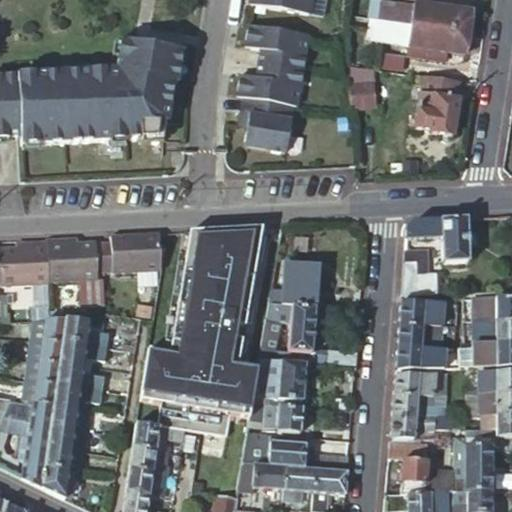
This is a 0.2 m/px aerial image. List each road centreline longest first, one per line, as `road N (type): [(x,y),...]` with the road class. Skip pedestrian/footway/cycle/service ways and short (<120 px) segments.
road 1 (residential): [(360,511),(384,206)]
road 2 (residential): [(202,211),(199,156),(219,0)]
road 3 (residential): [(0,227),(202,211)]
road 4 (residential): [(477,199),(507,0)]
road 5 (residential): [(202,211),(384,206)]
